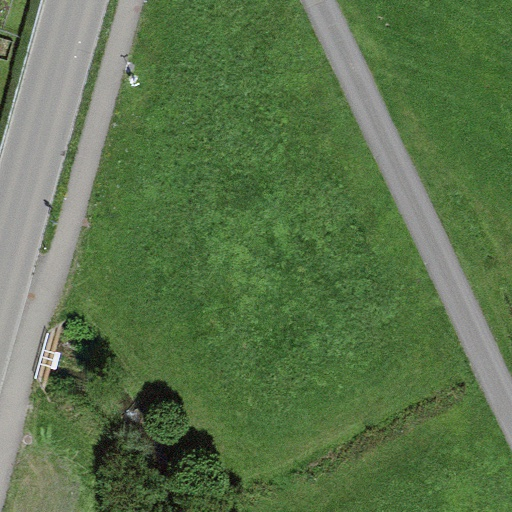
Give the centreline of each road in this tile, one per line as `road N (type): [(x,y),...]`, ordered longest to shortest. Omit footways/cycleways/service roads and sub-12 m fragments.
road 1 (unclassified): [(319,0),(511,409)]
road 2 (tertiary): [(0,276),(77,0)]
